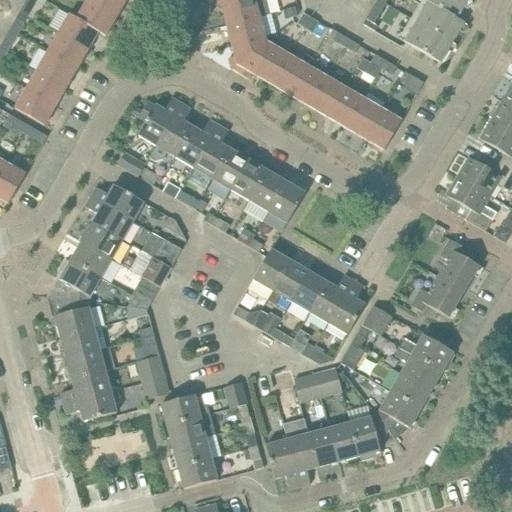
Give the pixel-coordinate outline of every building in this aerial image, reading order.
[(27,0),(27,1),(23,7),(31,12),(34,6),(34,5),(36,0),(27,0)] [(86,0),(79,13),(109,30),(121,10),(103,0),(86,0)] [(103,0),(121,10),(126,0),(103,0)] [(219,0),(222,12),(266,0),(265,0),(219,0)] [(222,12),(229,35),(262,26),(259,17),(269,14),(266,0),(222,12)] [(375,32),(378,27),(373,24),(385,4),(378,0),(377,0),(363,25),(375,32)] [(399,39),(404,42),(404,43),(440,64),(464,23),(457,19),(468,0),(412,0),(419,5),(399,39)] [(23,7),(11,27),(19,32),(31,12),(23,7)] [(283,11),(285,20),(297,16),(295,8),(283,11)] [(61,29),(91,46),(98,33),(105,37),(109,30),(79,13),(76,19),(69,15),(61,29)] [(297,25),(305,29),(311,18),(304,14),(297,25)] [(311,18),(305,29),(312,34),(318,22),(311,18)] [(228,59),(231,69),(266,43),(262,26),(229,35),(235,58),(228,59)] [(11,27),(0,47),(8,52),(19,32),(11,27)] [(49,49),(79,67),(91,46),(61,29),(49,49)] [(333,41),(344,48),(348,40),(337,34),(333,41)] [(348,40),(344,48),(355,54),(359,46),(348,40)] [(249,72),(264,81),(281,52),(266,43),(231,69),(246,78),(249,72)] [(38,69),(67,87),(79,67),(49,49),(38,69)] [(264,81),(279,90),(296,61),(281,52),(264,81)] [(308,67),(313,59),(305,54),(300,63),(296,61),(279,90),(294,99),(311,69),(308,67)] [(370,63),(381,69),(386,62),(375,55),(370,63)] [(386,62),(381,69),(392,76),(397,68),(386,62)] [(26,89),(56,107),(67,87),(38,69),(26,89)] [(309,107),(326,78),(315,72),(311,69),(294,99),(309,107)] [(309,107),(324,116),(341,87),(326,78),(309,107)] [(511,84),(502,102),(511,108),(511,84)] [(324,116),(339,125),(356,96),(341,87),(324,116)] [(15,109),(44,127),(56,107),(26,89),(15,109)] [(339,125),(354,134),(371,104),(356,96),(339,125)] [(156,147),(181,105),(172,99),(165,112),(148,102),(139,116),(146,121),(137,136),(154,146),(156,147)] [(511,108),(502,102),(491,121),(511,133),(511,108)] [(354,134),(369,143),(386,113),(371,104),(354,134)] [(156,147),(175,158),(193,128),(184,123),(191,110),(181,105),(156,147)] [(369,143),(384,151),(401,122),(386,113),(369,143)] [(24,134),(28,126),(9,115),(3,127),(10,131),(13,128),(24,134)] [(175,158),(194,169),(219,127),(209,121),(202,134),(193,128),(175,158)] [(504,154),(498,164),(511,171),(511,133),(491,121),(480,140),(504,154)] [(24,134),(43,145),(47,137),(28,126),(24,134)] [(194,169),(212,180),(230,150),(221,145),(228,132),(219,127),(194,169)] [(212,180),(231,191),(249,161),(230,150),(212,180)] [(118,166),(138,178),(143,170),(145,166),(124,154),(118,166)] [(468,159),(457,178),(490,197),(497,185),(509,193),(511,187),(511,171),(498,164),(493,173),(468,159)] [(0,180),(9,166),(0,160),(0,180)] [(231,191),(250,202),(267,172),(249,161),(231,191)] [(0,180),(0,200),(8,205),(25,176),(9,166),(0,180)] [(138,178),(152,186),(157,178),(143,170),(138,178)] [(250,202),(268,213),(286,183),(267,172),(250,202)] [(465,221),(485,233),(492,221),(497,213),(489,208),(485,206),(490,197),(457,178),(446,197),(470,211),(465,221)] [(268,213),(287,224),(305,194),(286,183),(268,213)] [(96,189),(90,198),(133,223),(144,204),(114,186),(108,196),(96,189)] [(97,215),(92,224),(122,242),(133,223),(90,198),(85,208),(97,215)] [(203,221),(214,228),(219,220),(208,213),(203,221)] [(175,222),(170,219),(164,228),(183,239),(184,238),(175,222)] [(214,228),(225,234),(229,226),(219,220),(214,228)] [(81,243),(111,260),(122,242),(92,224),(81,243)] [(494,236),(505,243),(511,232),(500,225),(494,236)] [(237,241),(248,247),(252,240),(255,236),(244,229),(237,241)] [(163,239),(151,258),(171,270),(182,250),(163,239)] [(248,247),(259,254),(263,246),(252,240),(248,247)] [(447,261),(445,265),(471,280),(479,267),(456,254),(460,247),(449,240),(440,257),(447,261)] [(71,262),(101,279),(111,260),(81,243),(71,262)] [(267,301),(290,262),(271,251),(253,281),(271,291),(266,301),(267,301)] [(140,277),(142,278),(160,288),(171,270),(151,258),(140,277)] [(70,287),(68,301),(89,303),(90,298),(101,279),(71,262),(70,263),(67,262),(64,262),(60,269),(61,272),(64,274),(59,281),(70,287)] [(291,303),(309,273),(290,262),(267,301),(275,306),(280,296),(291,303)] [(445,265),(437,278),(463,293),(471,280),(445,265)] [(310,314),(327,284),(309,273),(291,303),(310,314)] [(328,325),(353,282),(344,277),(336,289),(327,284),(310,314),(328,325)] [(133,297),(149,307),(160,288),(142,278),(132,295),(133,297)] [(437,278),(430,291),(456,306),(463,293),(437,278)] [(338,330),(347,336),(365,306),(355,300),(363,288),(353,282),(328,325),(327,327),(337,332),(338,330)] [(456,306),(430,291),(428,294),(420,290),(411,307),(419,312),(423,305),(448,319),(456,306)] [(127,307),(148,309),(149,307),(133,297),(127,307)] [(55,318),(60,339),(94,330),(88,308),(89,303),(68,301),(66,314),(55,318)] [(233,315),(244,322),(249,314),(237,307),(233,315)] [(362,326),(369,331),(369,330),(381,336),(391,317),(373,307),(362,326)] [(260,331),(271,337),(275,329),(264,323),(260,331)] [(351,345),(358,349),(369,331),(362,326),(351,345)] [(60,339),(66,360),(100,351),(99,349),(106,347),(101,328),(94,330),(60,339)] [(139,331),(141,340),(154,336),(151,328),(139,331)] [(271,337),(289,348),(294,340),(293,340),(275,329),(271,337)] [(289,348),(308,359),(314,348),(306,344),(311,336),(299,329),(293,340),(294,340),(289,348)] [(136,363),(147,360),(159,357),(154,336),(141,340),(143,348),(134,351),(136,363)] [(404,339),(399,348),(442,373),(443,371),(445,372),(448,372),(452,365),(451,362),(449,361),(453,353),(423,336),(417,346),(404,339)] [(345,355),(352,359),(358,349),(351,345),(345,355)] [(308,359),(319,366),(332,362),(333,360),(322,353),(324,351),(315,346),(314,348),(308,359)] [(407,363),(401,374),(431,392),(442,373),(399,348),(394,356),(407,363)] [(66,360),(71,381),(105,372),(100,351),(66,360)] [(136,363),(141,383),(165,377),(159,357),(147,360),(136,363)] [(336,370),(314,375),(320,399),(342,393),(336,370)] [(60,394),(63,405),(111,393),(105,372),(71,381),(74,391),(60,394)] [(401,374),(390,393),(420,410),(431,392),(401,374)] [(294,381),(299,400),(300,404),(320,399),(314,375),(294,381)] [(141,383),(146,401),(169,395),(165,377),(141,383)] [(231,409),(238,407),(246,405),(240,384),(225,388),(231,409)] [(111,393),(63,405),(66,416),(80,412),(83,423),(116,414),(114,404),(120,403),(121,400),(119,394),(117,391),(111,393)] [(379,412),(375,415),(388,432),(395,440),(409,429),(420,410),(390,393),(379,412)] [(161,405),(166,427),(200,418),(194,396),(161,405)] [(241,420),(244,428),(252,426),(246,405),(238,407),(241,420)] [(172,448),(206,439),(215,436),(209,415),(200,418),(166,427),(172,448)] [(371,418),(350,424),(359,458),(361,457),(362,461),(376,458),(375,453),(380,452),(377,440),(388,432),(375,415),(371,418)] [(350,424),(329,430),(338,463),(359,458),(350,424)] [(246,437),(249,449),(257,447),(252,426),(244,428),(246,437)] [(329,430),(308,435),(317,469),(338,463),(329,430)] [(308,435),(287,441),(300,488),(310,485),(306,471),(317,469),(308,435)] [(172,448),(178,468),(211,459),(206,439),(172,448)] [(265,446),(274,480),(285,477),(289,491),(300,488),(287,441),(265,446)] [(252,459),(255,471),(263,469),(257,447),(249,449),(242,451),(245,460),(252,459)] [(178,468),(183,490),(217,481),(211,459),(178,468)]
